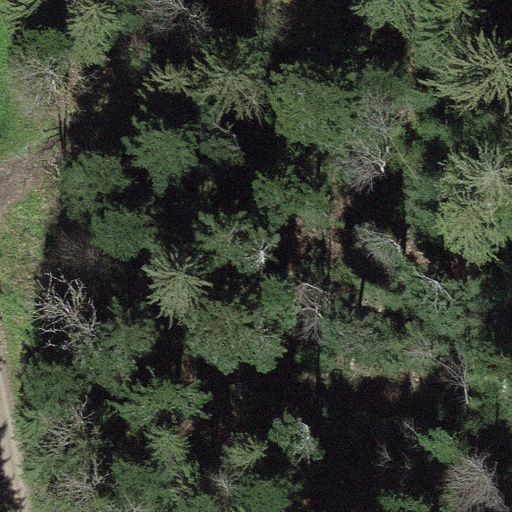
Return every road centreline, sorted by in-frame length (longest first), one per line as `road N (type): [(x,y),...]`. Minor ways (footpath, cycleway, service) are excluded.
road 1 (track): [(0,162),(33,155),(99,90),(146,0)]
road 2 (track): [(0,378),(23,511)]
